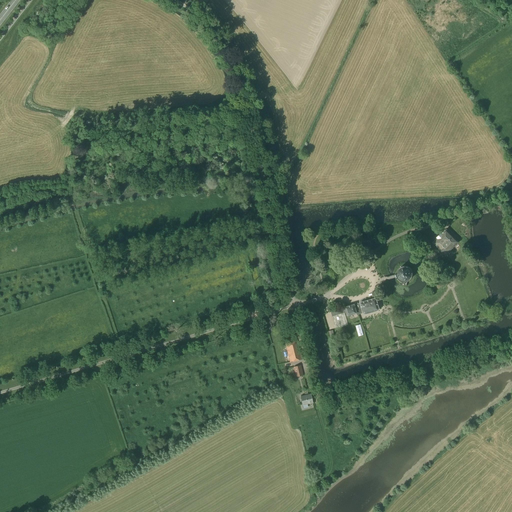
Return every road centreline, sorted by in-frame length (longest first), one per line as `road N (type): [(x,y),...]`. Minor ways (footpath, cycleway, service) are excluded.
road 1 (unclassified): [(0,392),(293,305),(238,77),(204,22),(175,0)]
road 2 (track): [(511,340),(315,397),(330,464),(289,511)]
road 3 (track): [(398,511),(511,420)]
